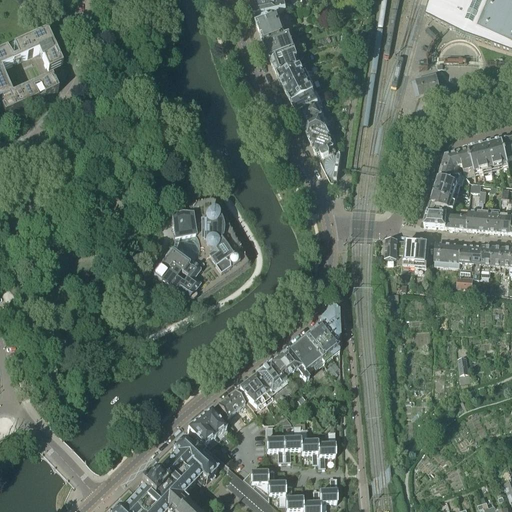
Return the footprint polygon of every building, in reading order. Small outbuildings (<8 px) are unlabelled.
[(249,0),(251,8),(280,3),(279,0),(249,0)] [(511,0),(431,0),(426,18),(456,34),(464,39),(469,40),(474,42),(511,54),(511,0)] [(260,18),(265,17),(275,14),(277,14),(286,13),(284,6),(281,7),(280,3),(251,8),(251,9),(253,19),(254,19),(260,18)] [(40,12),(43,18),(48,15),(45,9),(40,12)] [(263,46),(263,47),(284,40),(277,19),(275,14),(265,17),(266,20),(263,21),(262,23),(263,24),(256,26),(256,28),(258,33),(259,35),(260,34),(261,39),(260,39),(261,41),(263,46)] [(49,75),(62,69),(46,35),(0,56),(0,110),(4,119),(57,95),(49,75)] [(264,48),(270,64),(295,56),(289,39),(284,40),(263,47),(263,48),(264,48)] [(274,71),(276,78),(297,72),(295,64),(297,63),(302,63),(304,59),(302,54),(295,56),(270,64),(270,65),(271,65),(273,71),(274,71)] [(280,86),(284,94),(309,82),(305,74),(302,75),(300,70),(297,72),(276,78),(277,79),(278,81),(277,81),(278,82),(278,81),(280,85),(279,86),(280,86)] [(412,85),(416,99),(420,98),(420,99),(439,94),(435,78),(416,83),(416,84),(412,85)] [(291,107),(291,108),(313,97),(315,95),(315,94),(313,96),(311,91),(313,90),(309,82),(284,94),(289,103),(288,103),(289,103),(291,107),(290,107),(291,107)] [(297,119),(319,108),(322,106),(317,95),(313,97),(291,108),(292,108),(291,108),(291,109),(292,109),(293,111),(293,112),(295,115),(294,115),(295,115),(296,118),(296,119),(297,119)] [(300,126),(302,130),(320,121),(322,120),(321,119),(324,118),(319,108),(297,119),(300,126)] [(304,133),(308,141),(325,132),(320,121),(302,130),(304,133)] [(338,126),(338,127),(339,128),(340,129),(342,129),(343,130),(344,130),(346,121),(338,126)] [(308,141),(313,151),(332,141),(331,139),(332,139),(328,131),(325,132),(308,141)] [(333,141),(332,141),(313,151),(317,160),(320,158),(322,161),(320,165),(330,185),(333,186),(334,182),(337,183),(341,158),(338,158),(335,153),(339,152),(333,141)] [(507,164),(511,163),(511,142),(510,143),(509,143),(509,144),(503,145),(502,145),(507,164)] [(508,169),(507,164),(502,145),(501,145),(494,147),(493,147),(499,172),(508,169)] [(491,174),(499,172),(493,147),(485,149),(491,174)] [(483,176),(491,174),(485,149),(477,151),(477,152),(483,176)] [(474,178),(483,176),(477,152),(469,154),(469,153),(468,154),(473,174),(474,178)] [(464,176),(473,174),(468,154),(462,156),(462,155),(457,156),(457,157),(459,164),(461,164),(462,170),(463,174),(464,176)] [(458,171),(462,170),(461,164),(459,164),(457,157),(450,158),(445,159),(445,160),(444,164),(442,171),(449,173),(449,175),(456,177),(457,176),(455,176),(456,173),(458,171)] [(459,178),(456,177),(449,175),(449,173),(442,171),(440,175),(440,176),(439,182),(458,188),(461,179),(459,178)] [(460,189),(458,188),(439,182),(438,182),(438,183),(436,191),(458,198),(460,189)] [(471,188),(470,195),(480,196),(480,194),(481,189),(471,188)] [(458,198),(436,191),(433,200),(455,207),(455,206),(458,198)] [(501,203),(500,218),(498,236),(510,237),(511,219),(511,215),(511,203),(507,203),(508,193),(502,192),(501,203)] [(480,194),(480,196),(479,203),(478,217),(476,234),(487,235),(488,217),(489,212),(482,212),(483,205),(484,206),(485,202),(485,194),(480,194)] [(458,208),(455,207),(433,200),(430,208),(428,215),(428,216),(433,216),(436,212),(447,213),(453,214),(457,212),(458,208)] [(447,217),(447,213),(436,212),(433,216),(428,216),(424,230),(436,231),(438,231),(439,231),(446,232),(447,217)] [(460,216),(460,218),(462,218),(461,227),(459,227),(458,233),(467,233),(468,215),(469,213),(460,212),(460,213),(462,214),(462,217),(460,216)] [(201,240),(201,241),(202,241),(207,241),(206,242),(206,243),(206,244),(207,246),(207,247),(208,247),(208,248),(209,249),(210,250),(209,251),(212,254),(208,257),(210,261),(215,268),(214,269),(220,277),(239,264),(238,259),(232,257),(221,240),(221,237),(222,234),(222,230),(222,229),(222,228),(221,226),(221,224),(220,223),(219,221),(218,220),(218,219),(218,218),(218,217),(217,216),(216,215),(215,214),(214,214),(213,214),(212,214),(211,214),(210,214),(209,215),(209,216),(208,216),(207,217),(207,218),(207,222),(202,221),(201,221),(201,222),(201,240)] [(478,217),(468,215),(467,233),(476,234),(478,217)] [(460,218),(447,217),(446,232),(458,233),(459,227),(461,227),(462,218),(460,218)] [(500,218),(488,217),(487,235),(498,236),(500,218)] [(174,235),(175,242),(172,254),(171,254),(152,279),(168,291),(168,292),(175,297),(176,296),(180,300),(178,301),(184,305),(185,304),(190,307),(193,305),(196,301),(196,298),(194,297),(194,296),(200,287),(194,282),(199,274),(200,272),(191,266),(189,266),(189,267),(187,265),(188,264),(191,264),(193,263),(195,261),(197,259),(198,256),(199,253),(199,250),(199,247),(199,245),(198,243),(197,241),(195,239),(194,238),(195,238),(192,218),(171,221),(171,222),(172,222),(172,225),(173,228),(172,228),(173,229),(174,233),(173,233),(173,235),(174,235)] [(396,258),(404,258),(405,245),(397,244),(385,243),(385,262),(396,263),(396,258)] [(403,274),(414,275),(417,245),(405,244),(405,245),(404,258),(403,270),(403,274)] [(417,245),(414,275),(426,276),(427,272),(429,246),(417,245)] [(459,271),(459,267),(461,249),(436,247),(434,270),(459,272),(459,271)] [(459,271),(459,272),(458,281),(462,282),(469,282),(470,268),(468,268),(469,250),(461,249),(459,267),(459,271)] [(479,284),(480,274),(482,251),(469,250),(468,268),(470,268),(469,282),(472,282),(472,283),(479,284)] [(480,274),(490,275),(492,252),(482,251),(480,274)] [(495,271),(499,271),(500,252),(492,252),(490,275),(494,275),(495,271)] [(505,272),(511,272),(511,253),(500,252),(499,271),(500,271),(500,276),(505,277),(505,272)] [(472,282),(469,282),(462,282),(458,281),(457,292),(471,293),(472,283),(472,282)] [(320,330),(337,351),(338,353),(338,341),(337,316),(334,313),(330,313),(330,314),(319,325),(319,329),(320,329),(320,330)] [(320,330),(312,336),(329,358),(337,351),(320,330)] [(303,343),(320,365),(329,358),(312,336),(303,343)] [(303,343),(288,356),(304,377),(312,371),(314,374),(322,368),(320,365),(303,343)] [(287,355),(278,362),(294,381),(298,378),(304,385),(308,383),(304,377),(288,356),(287,355)] [(278,362),(270,368),(286,388),(294,382),(294,381),(278,362)] [(469,380),(467,380),(467,378),(468,378),(466,362),(457,363),(460,379),(460,383),(469,382),(469,380)] [(326,372),(333,381),(337,378),(334,374),(338,371),(334,365),(326,372)] [(255,380),(271,400),(276,406),(291,395),(286,388),(270,368),(264,373),(264,372),(260,375),(260,376),(255,380)] [(255,380),(247,387),(262,407),(271,400),(255,380)] [(262,407),(247,387),(238,394),(238,395),(239,394),(244,401),(248,405),(256,413),(262,407)] [(216,410),(226,422),(244,408),(234,395),(234,396),(227,401),(224,404),(217,409),(216,410)] [(207,418),(198,424),(215,442),(225,433),(210,415),(206,418),(207,418)] [(215,442),(198,424),(190,431),(190,430),(187,433),(187,434),(203,451),(204,451),(215,442)] [(294,442),(283,442),(283,467),(287,467),(287,466),(289,466),(290,466),(289,455),(300,454),(299,434),(300,434),(300,430),(295,430),(293,430),(293,431),(294,442)] [(272,431),(265,431),(265,443),(266,455),(277,455),(277,466),(277,467),(278,467),(278,466),(280,466),(280,467),(283,467),(283,442),(272,443),(271,432),(272,432),(272,431)] [(300,434),(299,434),(300,454),(300,458),(301,458),(311,457),(312,468),(311,468),(311,469),(312,469),(315,469),(317,469),(318,469),(317,448),(317,445),(316,445),(306,445),(306,434),(306,433),(304,433),(300,434)] [(317,448),(318,469),(317,469),(317,473),(321,473),(321,472),(324,472),(325,472),(324,472),(324,461),(334,460),(335,460),(335,448),(334,436),(327,436),(327,437),(328,437),(328,448),(317,448)] [(190,511),(185,507),(187,505),(183,500),(201,481),(206,486),(217,474),(208,466),(211,462),(204,456),(195,447),(192,451),(182,441),(171,453),(175,457),(157,476),(156,477),(154,476),(140,490),(142,492),(123,511),(118,508),(114,511),(190,511)] [(242,483),(268,506),(268,499),(267,500),(267,494),(267,486),(267,475),(266,475),(263,475),(263,476),(261,476),(261,475),(250,476),(249,476),(244,481),(242,483)] [(267,475),(267,486),(267,494),(267,500),(268,499),(278,499),(279,510),(278,510),(278,511),(284,511),(285,511),(284,490),(285,490),(285,486),(284,486),(273,487),(273,476),(273,475),(270,476),(270,475),(267,475)] [(225,487),(232,494),(235,490),(260,511),(275,511),(233,476),(230,479),(231,480),(225,487)] [(319,495),(319,511),(325,511),(325,507),(337,507),(336,494),(336,482),(332,482),(332,483),(330,483),(329,483),(330,494),(319,495)] [(285,490),(284,490),(285,511),(284,511),(302,511),(302,507),(302,502),(301,502),(291,502),(290,491),(291,491),(291,490),(290,490),(290,491),(287,491),(287,490),(285,490)] [(302,507),(302,511),(319,511),(319,495),(318,495),(316,495),(313,495),(312,495),(312,496),(313,496),(313,498),(313,507),(302,507)]
